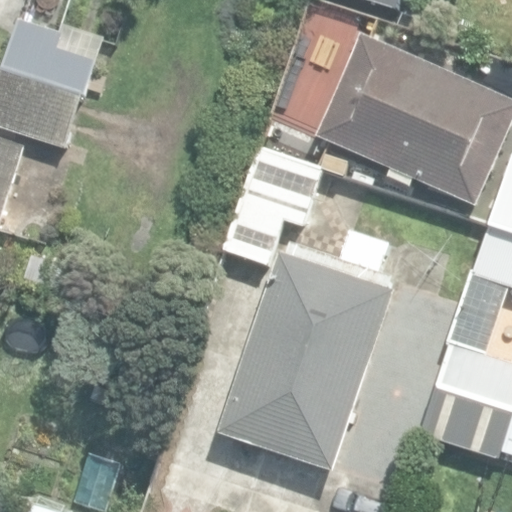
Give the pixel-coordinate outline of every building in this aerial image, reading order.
[(6,69),(89,96),(107,42),(66,28),(64,34),(22,20),(6,69)] [(417,181),(477,208),(511,130),(511,99),(366,34),(320,136),(397,170),(394,177),(414,187),(417,181)] [(0,89),(0,129),(68,152),(85,99),(6,73),(0,89)] [(0,237),(29,149),(0,139),(0,237)] [(324,172),(264,153),(232,251),(272,264),(286,219),(307,226),(324,172)] [(511,167),(494,228),(511,233),(511,167)] [(511,236),(494,231),(479,275),(486,277),(482,287),(503,294),(506,286),(511,287),(511,236)] [(225,436),(339,475),(401,294),(392,291),(397,279),(384,275),(394,247),(353,233),(343,262),(296,246),(293,256),(287,254),(225,436)] [(27,279),(57,289),(66,265),(36,254),(27,279)] [(460,319),(483,328),(490,307),(467,298),(460,319)] [(444,387),(511,409),(511,362),(478,351),(484,331),(462,324),(455,344),(458,345),(444,387)] [(429,436),(505,461),(511,438),(511,413),(444,391),(429,436)] [(6,511),(58,511),(11,498),(6,511)]
